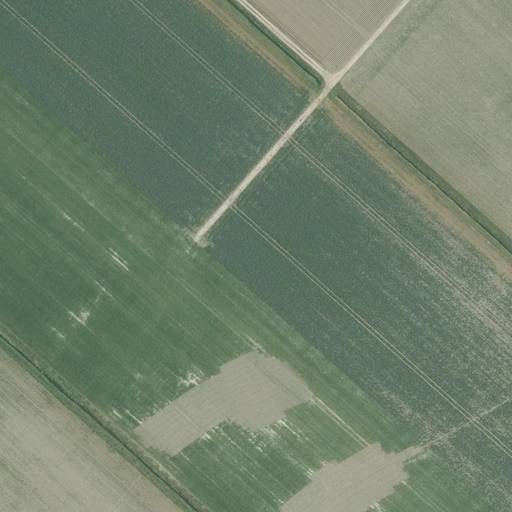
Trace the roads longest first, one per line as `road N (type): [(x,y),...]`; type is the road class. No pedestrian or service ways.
road 1 (track): [(196,240),(409,0)]
road 2 (track): [(240,0),(334,84)]
